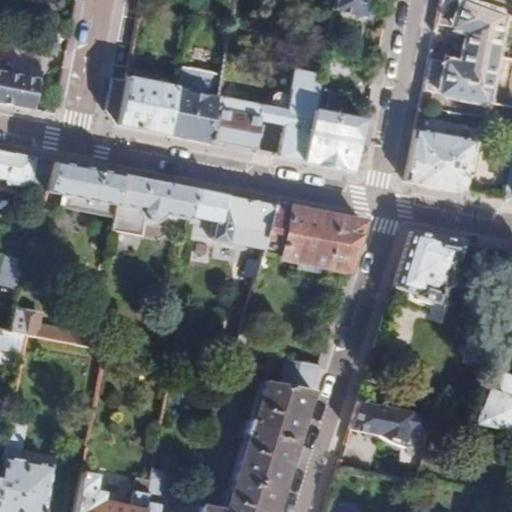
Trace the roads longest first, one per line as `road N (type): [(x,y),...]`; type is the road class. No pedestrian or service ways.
road 1 (residential): [(294,511),(385,209)]
road 2 (residential): [(385,209),(77,144)]
road 3 (residential): [(416,0),(385,209)]
road 4 (residential): [(77,144),(105,0)]
road 5 (residential): [(511,232),(385,209)]
